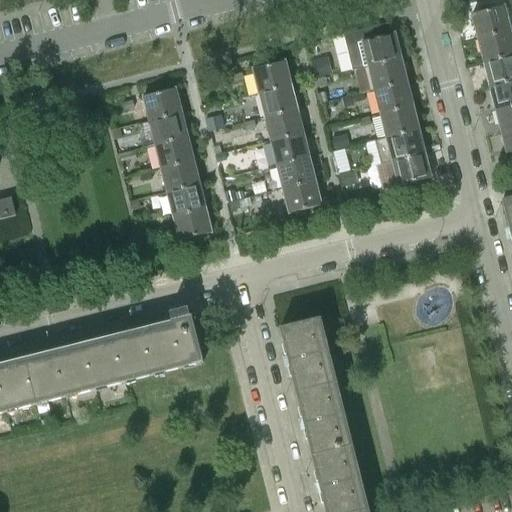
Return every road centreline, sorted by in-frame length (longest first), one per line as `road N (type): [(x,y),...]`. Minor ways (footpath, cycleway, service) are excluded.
road 1 (residential): [(239,277),(481,214)]
road 2 (residential): [(0,336),(239,277)]
road 3 (residential): [(239,277),(296,511)]
road 4 (residential): [(0,55),(226,0)]
road 5 (residential): [(481,214),(430,0)]
road 6 (residential): [(511,337),(481,214)]
